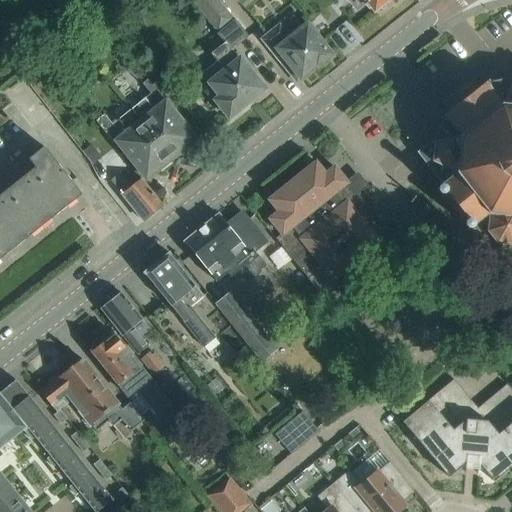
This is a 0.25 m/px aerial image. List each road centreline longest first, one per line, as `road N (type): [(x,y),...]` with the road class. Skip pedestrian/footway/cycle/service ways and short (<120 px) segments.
road 1 (secondary): [(0,360),(442,8)]
road 2 (unknown): [(151,240),(70,147),(33,141),(0,164)]
